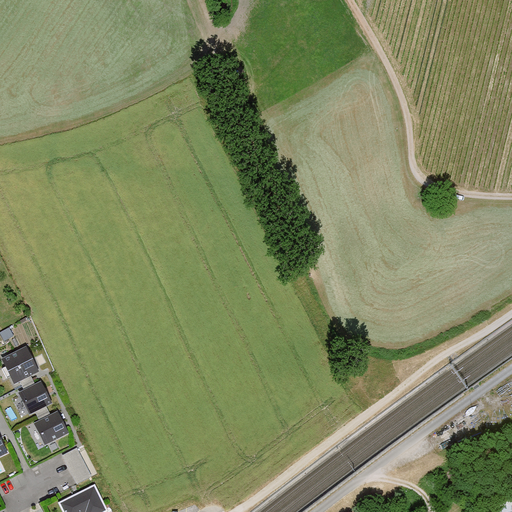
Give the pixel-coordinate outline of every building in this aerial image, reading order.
[(13,384),(40,370),(28,346),(1,359),(13,384)] [(28,414),(51,404),(41,383),(18,394),(28,414)] [(43,445),(68,433),(57,412),(33,423),(43,445)] [(77,451),(63,458),(76,484),(90,477),(77,451)] [(104,511),(107,511),(94,484),(58,503),(63,511),(104,511)]
